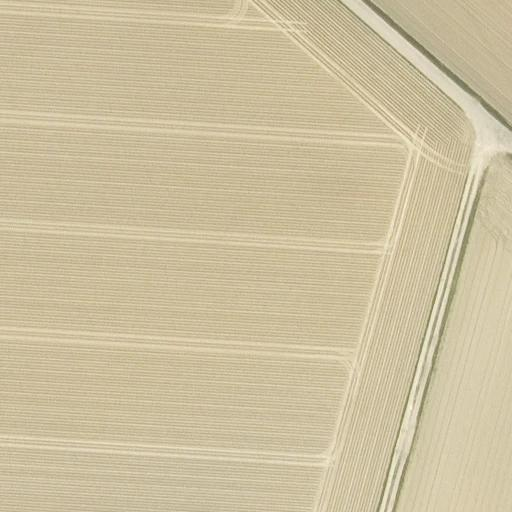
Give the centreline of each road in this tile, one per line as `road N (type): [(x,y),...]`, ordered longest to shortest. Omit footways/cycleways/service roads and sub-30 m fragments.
road 1 (track): [(485,124),(383,511)]
road 2 (unclassified): [(342,0),(511,146)]
